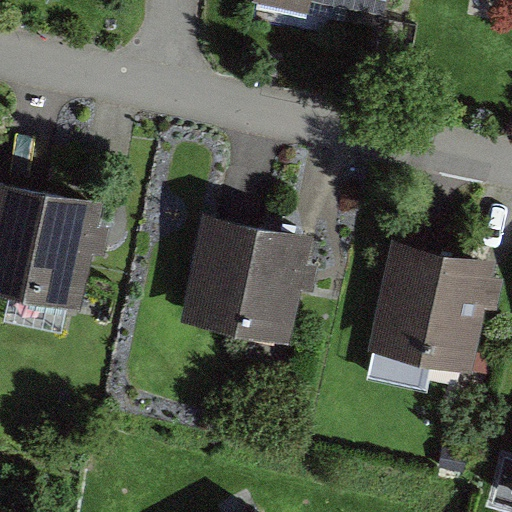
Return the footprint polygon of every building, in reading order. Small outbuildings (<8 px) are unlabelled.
[(255,0),(255,4),(394,30),(400,0),(255,0)] [(0,299),(64,316),(93,206),(0,182),(0,299)] [(312,240),(213,218),(188,328),(286,350),(312,240)] [(491,261),(397,241),(373,352),(468,372),(491,261)] [(511,511),(511,480),(503,511),(511,511)]
